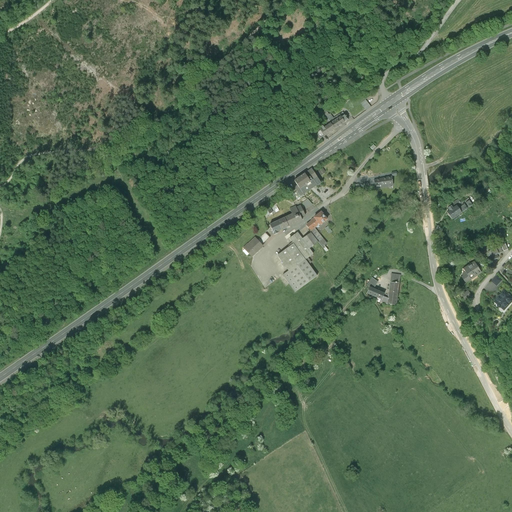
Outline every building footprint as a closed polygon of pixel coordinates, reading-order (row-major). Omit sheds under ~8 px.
[(371,106),(365,99),(361,103),(366,110),(371,106)] [(331,123),(335,129),(348,119),(343,112),(330,120),(332,123),(331,123)] [(335,129),(331,123),(324,128),(323,126),(320,128),(325,136),(335,129)] [(296,200),(321,184),(313,172),(295,183),(299,190),(292,194),(296,200)] [(391,177),(374,180),(375,185),(381,184),(381,186),(393,185),(391,177)] [(307,199),(300,203),(305,211),(313,204),(307,199)] [(270,223),(275,234),(302,221),(299,214),(301,213),(297,204),(288,209),(290,213),(270,223)] [(456,205),(453,208),(451,206),(447,208),(449,210),(447,212),(452,220),(461,213),(460,211),(462,209),(460,207),(458,208),(456,205)] [(270,208),(262,211),(265,216),(272,213),(270,208)] [(306,223),(311,230),(316,227),(319,225),(320,228),(329,222),(322,212),(306,223)] [(329,245),(316,227),(311,230),(324,248),(329,245)] [(295,242),(307,260),(315,254),(311,248),(319,243),(311,232),(302,237),(298,231),(290,237),(295,242)] [(244,247),(252,256),(264,245),(255,236),(244,247)] [(307,260),(295,242),(277,255),(283,264),(282,265),(285,269),(287,268),(289,271),(284,275),(296,292),(319,276),(307,260)] [(495,249),(493,245),(489,247),(491,251),(488,252),(492,261),(498,258),(497,255),(503,252),(500,247),(495,249)] [(474,263),(471,265),(471,264),(467,266),(468,267),(463,270),(465,272),(470,279),(470,280),(478,274),(480,272),(478,268),(479,267),(476,264),(474,263)] [(470,279),(465,272),(462,273),(463,275),(461,277),(465,283),(470,279)] [(401,274),(391,273),(388,297),(387,304),(396,305),(401,274)] [(501,281),(496,276),(492,281),(497,286),(501,281)] [(378,282),(372,278),(367,285),(371,287),(374,289),(378,282)] [(374,289),(371,287),(367,293),(387,304),(388,297),(374,289)] [(466,291),(461,294),(464,300),(470,296),(466,291)] [(508,294),(505,291),(500,297),(498,299),(496,302),(499,305),(498,305),(498,307),(500,308),(501,308),(503,306),(504,306),(506,308),(511,300),(511,297),(510,296),(510,295),(509,294),(508,294)]
